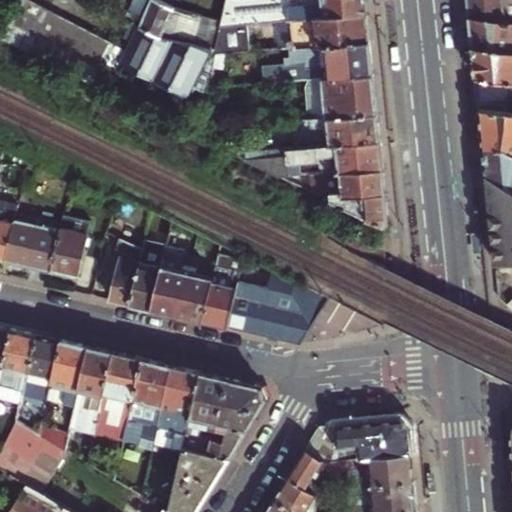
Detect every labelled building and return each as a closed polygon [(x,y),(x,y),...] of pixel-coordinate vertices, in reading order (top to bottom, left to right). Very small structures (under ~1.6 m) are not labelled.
[(34,36),(50,10),(31,0),(22,0),(9,22),(34,36)] [(152,0),(146,15),(141,26),(163,37),(202,47),(209,47),(215,47),(218,38),(198,35),(181,27),(190,11),(159,0),(152,0)] [(279,19),(291,18),(367,11),(367,4),(366,0),(226,0),(223,14),(228,24),(248,22),(279,19)] [(511,0),(468,0),(470,8),(470,16),(511,20),(511,0)] [(74,23),(50,10),(34,36),(59,49),(74,23)] [(273,47),(291,46),(370,39),(369,31),(367,11),(291,18),(292,39),(288,40),(280,38),(275,39),(273,47)] [(215,47),(214,52),(249,49),(248,22),(228,24),(223,14),(218,38),(215,47)] [(511,20),(470,16),(473,38),(473,45),(511,49),(511,20)] [(292,39),(291,18),(279,19),(280,38),(288,40),(292,39)] [(86,30),(74,23),(59,49),(71,55),(86,30)] [(163,37),(141,26),(133,43),(122,66),(187,97),(203,60),(209,47),(202,47),(163,37)] [(114,45),(86,30),(71,55),(100,71),(114,45)] [(370,39),(291,46),(292,56),(286,56),(286,64),(306,62),(308,78),(312,77),(374,71),(373,62),(370,39)] [(511,49),(473,45),(476,68),(476,75),(511,79),(511,49)] [(214,52),(215,47),(209,47),(203,60),(212,62),(214,52)] [(306,62),(286,64),(288,79),(308,78),(306,62)] [(374,71),(312,77),(313,83),(323,82),(326,117),(378,112),(377,102),(374,71)] [(479,101),(480,108),(511,111),(511,95),(511,85),(511,79),(476,75),(478,86),(479,101)] [(323,82),(313,83),(316,118),(326,117),(323,82)] [(511,111),(480,108),(481,123),(484,144),(504,147),(511,151),(511,111)] [(294,131),(295,146),(380,138),(380,130),(378,112),(326,117),(316,118),(286,120),(287,131),(294,131)] [(380,138),(295,146),(231,153),(279,176),(289,175),(288,161),(306,159),(319,158),(320,172),(323,172),(383,166),(382,158),(380,138)] [(511,151),(504,147),(484,144),(485,158),(487,172),(511,185),(511,151)] [(319,158),(306,159),(308,173),(310,173),(320,172),(319,158)] [(385,181),(383,166),(323,172),(324,187),(318,195),(331,201),(331,194),(344,193),(344,196),(386,191),(385,181)] [(324,187),(323,172),(320,172),(310,173),(312,192),(318,195),(324,187)] [(511,185),(487,172),(488,190),(492,225),(495,261),(511,259),(511,185)] [(331,194),(331,201),(383,225),(389,220),(388,212),(386,191),(344,196),(344,193),(331,194)] [(0,197),(0,259),(6,260),(16,219),(20,202),(0,197)] [(61,230),(51,270),(68,274),(78,276),(91,224),(65,212),(61,230)] [(152,308),(172,220),(164,216),(158,238),(147,236),(144,247),(131,303),(141,306),(152,308)] [(16,219),(6,260),(27,265),(51,270),(61,230),(16,219)] [(190,229),(172,220),(152,308),(179,314),(204,320),(214,277),(197,273),(198,268),(191,266),(194,253),(185,250),(190,229)] [(131,303),(144,247),(119,237),(115,255),(121,257),(115,282),(112,299),(118,300),(131,303)] [(229,326),(244,260),(219,254),(214,277),(204,320),(218,324),(229,326)] [(121,257),(115,255),(110,281),(115,282),(121,257)] [(245,256),(244,260),(229,326),(265,335),(301,343),(330,296),(245,256)] [(0,381),(12,327),(0,323),(0,381)] [(12,327),(0,381),(0,403),(21,408),(24,394),(37,333),(28,331),(12,327)] [(37,333),(24,394),(49,399),(62,339),(55,337),(37,333)] [(62,339),(49,399),(66,403),(70,387),(74,388),(73,393),(79,395),(89,345),(78,342),(62,339)] [(89,345),(79,395),(76,409),(72,427),(79,428),(95,432),(98,419),(101,410),(113,351),(105,349),(89,345)] [(113,351),(101,410),(124,415),(122,422),(128,424),(143,357),(130,355),(113,351)] [(143,357),(128,424),(127,426),(124,438),(138,442),(140,438),(149,440),(150,437),(155,439),(155,437),(172,364),(162,362),(143,357)] [(172,364),(155,437),(170,440),(167,453),(166,458),(181,461),(184,445),(202,371),(187,368),(172,364)] [(202,371),(184,445),(199,448),(202,436),(206,419),(217,421),(227,377),(218,375),(202,371)] [(217,421),(213,438),(211,451),(231,456),(268,396),(264,386),(251,383),(227,377),(217,421)] [(65,406),(76,409),(79,395),(73,393),(74,388),(70,387),(66,403),(65,406)] [(124,415),(101,410),(98,419),(127,426),(128,424),(122,422),(124,415)] [(402,417),(321,425),(308,446),(327,461),(346,459),(370,456),(412,451),(411,441),(410,425),(402,417)] [(72,452),(67,449),(42,434),(18,420),(2,451),(0,453),(0,467),(28,485),(46,495),(72,452)] [(71,431),(43,426),(42,434),(67,449),(71,431)] [(73,453),(79,428),(72,427),(71,431),(67,449),(72,452),(73,453)] [(213,438),(202,436),(199,448),(211,451),(213,438)] [(140,438),(138,442),(138,445),(153,448),(155,439),(150,437),(149,440),(140,438)] [(152,450),(167,453),(170,440),(155,437),(155,439),(153,448),(152,450)] [(181,461),(169,510),(172,511),(196,511),(231,456),(211,451),(199,448),(184,445),(181,461)] [(319,496),(321,490),(325,472),(327,461),(308,446),(299,460),(290,475),(319,496)] [(349,486),(415,479),(414,471),(412,451),(370,456),(346,459),(327,461),(325,472),(347,470),(349,486)] [(277,496),(299,511),(315,511),(319,496),(290,475),(284,484),(277,496)] [(417,501),(415,479),(349,486),(350,505),(374,503),(374,511),(418,508),(417,501)] [(11,511),(74,511),(73,511),(63,505),(46,495),(28,485),(11,511)] [(266,511),(299,511),(277,496),(271,506),(266,511)] [(68,497),(63,505),(73,511),(78,503),(68,497)] [(350,505),(350,511),(363,511),(374,511),(374,503),(350,505)]
